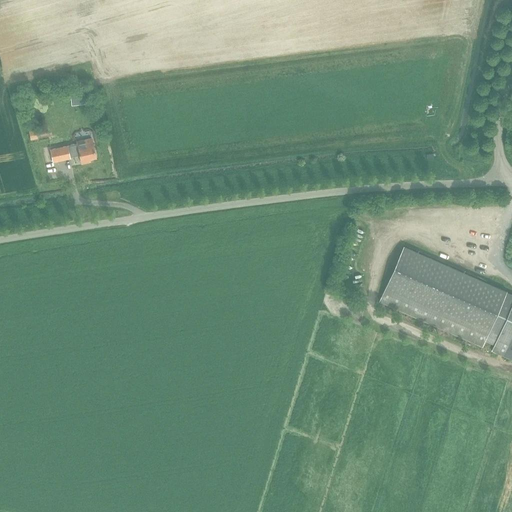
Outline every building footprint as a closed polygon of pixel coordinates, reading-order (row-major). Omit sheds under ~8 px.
[(70,100),(83,100),(83,91),(70,92),(70,100)] [(35,130),(29,132),(31,139),(38,138),(35,130)] [(96,157),(93,145),(92,145),(91,138),(77,141),(77,143),(50,149),(53,162),(71,158),(70,156),(79,154),(81,162),(90,160),(89,159),(96,157)] [(446,254),(448,249),(438,243),(435,249),(446,254)] [(494,347),(492,352),(511,361),(511,295),(402,248),(378,303),(482,348),(485,343),(494,347)]
